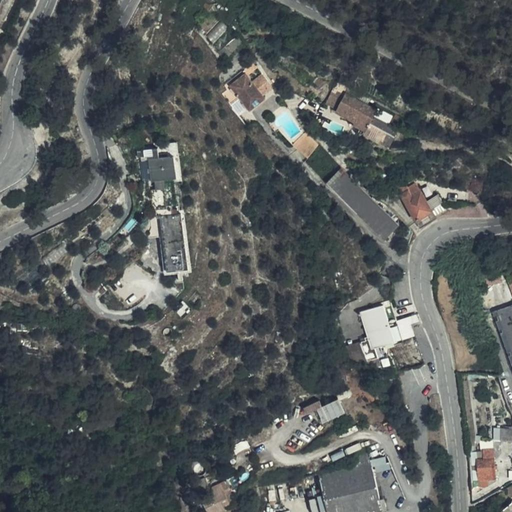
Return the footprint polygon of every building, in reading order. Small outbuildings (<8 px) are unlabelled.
[(250,110),(250,111),(264,100),(245,76),(232,88),(250,110)] [(342,95),(332,89),(322,108),(332,113),(342,95)] [(375,118),(343,100),(333,117),(351,128),(349,131),(364,139),(375,118)] [(306,156),(314,146),(301,136),(294,146),(306,156)] [(162,274),(181,273),(184,273),(179,214),(179,208),(176,208),(174,184),(174,181),(182,180),(178,146),(159,147),(159,151),(138,152),(139,160),(151,160),(153,183),(157,183),(157,193),(152,193),(153,212),(156,222),(159,222),(160,235),(160,236),(162,274)] [(418,169),(418,160),(395,160),(395,169),(418,169)] [(326,183),(329,187),(345,170),(341,168),(326,183)] [(399,223),(345,170),(329,187),(383,239),(399,223)] [(479,196),(482,186),(469,182),(466,193),(479,196)] [(413,198),(422,192),(418,187),(409,192),(413,198)] [(432,210),(444,203),(438,192),(433,195),(435,199),(429,203),(422,192),(413,198),(409,192),(402,196),(417,222),(434,212),(432,210)] [(448,211),(444,203),(432,210),(434,212),(437,217),(448,211)] [(184,273),(181,273),(184,278),(188,278),(185,214),(179,214),(184,273)] [(311,234),(310,223),(300,225),(301,236),(311,234)] [(160,236),(155,240),(158,279),(184,278),(181,273),(162,274),(160,236)] [(382,308),(390,310),(388,302),(381,304),(382,308)] [(358,341),(364,361),(384,354),(381,347),(381,344),(391,341),(382,308),(374,306),(357,311),(358,313),(356,313),(357,315),(358,315),(363,333),(363,334),(364,336),(359,337),(361,340),(358,341)] [(511,307),(491,316),(511,370),(511,307)] [(399,342),(390,310),(382,308),(391,341),(381,344),(381,347),(399,342)] [(403,338),(415,334),(409,317),(397,320),(403,338)] [(355,364),(365,364),(364,361),(358,341),(342,346),(349,368),(355,364)] [(341,395),(344,401),(356,395),(354,390),(341,395)] [(344,401),(341,395),(319,406),(326,423),(349,413),(344,401)] [(121,426),(117,417),(111,420),(115,429),(121,426)] [(105,425),(91,432),(95,440),(110,434),(109,432),(115,429),(111,420),(105,422),(105,425)] [(510,442),(509,429),(495,429),(496,443),(510,442)] [(494,480),(493,451),(483,452),(483,462),(472,463),(472,481),(494,480)] [(385,452),(368,457),(372,469),(388,464),(385,452)] [(368,457),(317,473),(328,511),(373,511),(384,508),(381,497),(372,469),(368,457)] [(212,492),(204,493),(207,511),(210,511),(233,508),(228,481),(211,484),(212,492)] [(511,511),(511,502),(501,511),(511,511)]
